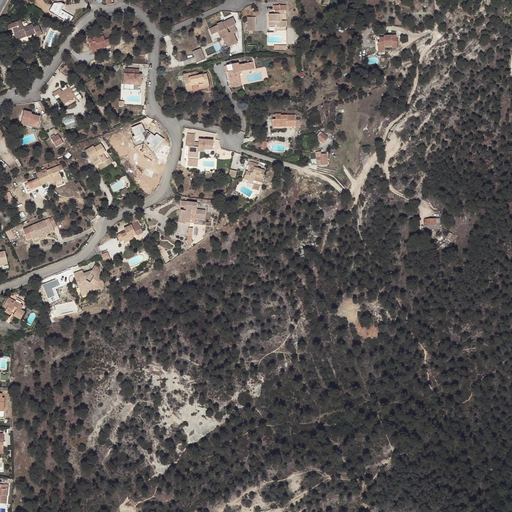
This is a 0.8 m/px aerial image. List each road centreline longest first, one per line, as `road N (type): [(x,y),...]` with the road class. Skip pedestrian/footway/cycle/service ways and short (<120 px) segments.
road 1 (residential): [(0,288),(78,258),(105,224),(159,194),(176,147),(168,127)]
road 2 (residential): [(168,127),(216,129),(240,151),(319,175),(346,193),(371,160)]
road 3 (residential): [(153,33),(134,9),(101,7),(32,84),(0,102)]
road 4 (track): [(434,31),(404,110),(371,160)]
